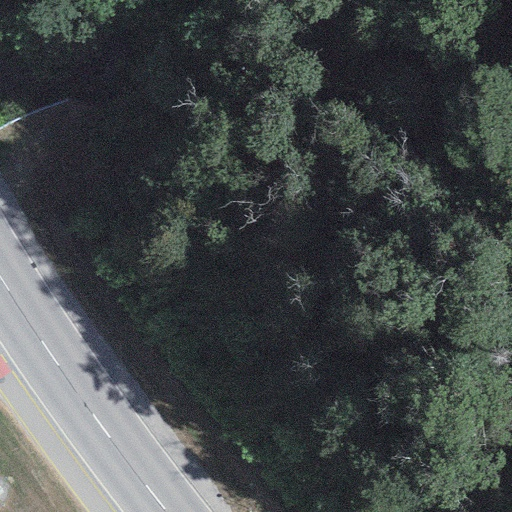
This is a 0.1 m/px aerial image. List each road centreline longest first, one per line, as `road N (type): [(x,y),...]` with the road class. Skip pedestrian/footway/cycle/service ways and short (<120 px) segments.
road 1 (secondary): [(172,511),(0,282)]
road 2 (track): [(87,511),(0,387)]
